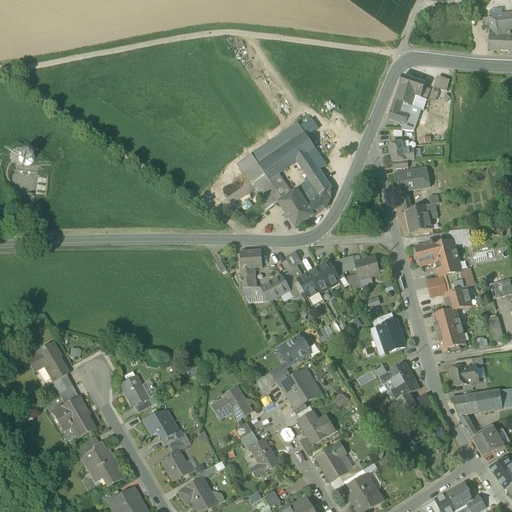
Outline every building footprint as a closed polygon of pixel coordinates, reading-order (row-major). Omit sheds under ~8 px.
[(511,14),(489,18),(490,30),(490,34),(511,35),(511,14)] [(511,52),(511,35),(490,34),(489,52),(511,52)] [(434,86),(447,90),(450,80),(438,76),(434,86)] [(409,114),(412,107),(415,98),(421,99),(425,86),(402,78),(388,120),(402,125),(402,124),(406,125),(409,114)] [(289,111),(298,106),(285,85),(277,90),(289,111)] [(427,101),(421,99),(415,98),(412,107),(421,111),(423,111),(427,101)] [(409,114),(419,117),(421,111),(412,107),(409,114)] [(413,132),(414,132),(419,117),(409,114),(406,125),(402,124),(402,125),(401,131),(402,131),(413,132)] [(298,124),(285,133),(291,144),(305,134),(298,124)] [(251,156),(258,166),(291,144),(285,133),(251,156)] [(280,175),(297,163),(316,150),(305,134),(291,144),(258,166),(269,182),(280,175)] [(392,163),(404,162),(403,151),(402,143),(390,145),(392,163)] [(327,166),(316,150),(297,163),(311,184),(311,185),(331,190),(319,171),(327,166)] [(414,150),(410,150),(403,151),(404,162),(407,162),(414,161),(414,150)] [(18,157),(17,160),(18,163),(20,165),(22,166),(24,167),(27,168),(29,167),(31,166),(33,164),(34,161),(34,158),(34,156),(32,154),(30,152),(28,151),(25,151),(23,152),(20,153),(19,155),(18,157)] [(282,201),(269,182),(258,166),(251,156),(237,166),(250,184),(269,211),(278,205),(278,204),(282,201)] [(392,163),(393,171),(395,170),(408,169),(407,162),(404,162),(392,163)] [(38,171),(38,169),(13,167),(12,173),(37,175),(38,171)] [(395,175),(399,194),(407,192),(430,189),(427,171),(395,175)] [(282,201),(293,194),(280,175),(269,182),(282,201)] [(45,179),(37,178),(35,196),(43,197),(45,179)] [(311,184),(298,193),(307,207),(322,196),(330,200),(331,190),(311,185),(311,184)] [(296,230),(314,217),(307,207),(298,193),(297,191),(293,194),(282,201),(278,204),(278,205),(296,230)] [(399,194),(401,202),(409,200),(407,192),(399,194)] [(322,196),(307,207),(314,217),(326,209),(330,200),(322,196)] [(410,207),(409,200),(401,202),(403,209),(410,207)] [(435,205),(427,207),(430,221),(439,219),(435,205)] [(405,213),(410,235),(432,229),(430,221),(427,207),(411,211),(403,212),(404,213),(405,213)] [(462,245),(463,249),(471,247),(469,238),(469,233),(468,233),(468,232),(449,234),(451,243),(452,243),(453,247),(462,245)] [(436,263),(440,279),(445,278),(460,273),(453,247),(452,243),(451,243),(435,248),(434,244),(416,249),(421,267),(436,263)] [(240,254),(241,271),(254,270),(263,270),(261,253),(240,254)] [(354,258),(340,262),(343,274),(356,270),(354,264),(355,264),(354,258)] [(356,270),(359,282),(360,282),(369,279),(380,276),(376,258),(355,264),(354,264),(356,270)] [(344,277),(343,274),(340,262),(340,260),(330,266),(339,280),(344,277)] [(216,264),(221,275),(227,272),(221,261),(216,264)] [(328,263),(318,269),(330,290),(341,284),(339,280),(330,266),(328,263)] [(292,271),(293,272),(298,281),(303,278),(297,267),(292,271)] [(318,269),(308,275),(320,296),(330,290),(318,269)] [(243,290),(246,298),(257,297),(254,270),(241,271),(243,290)] [(465,286),(465,288),(473,286),(469,271),(461,273),(464,286),(465,286)] [(293,272),(287,275),(294,287),(299,284),(298,281),(293,272)] [(445,278),(448,290),(464,286),(461,273),(460,273),(445,278)] [(299,296),(294,287),(287,275),(281,279),(282,279),(289,292),(293,299),(299,296)] [(310,302),(320,296),(308,275),(303,278),(298,281),(299,284),(310,302)] [(445,278),(440,279),(427,282),(433,301),(444,297),(450,296),(448,290),(445,278)] [(262,290),(270,303),(289,292),(282,279),(262,290)] [(371,286),(369,279),(360,282),(361,288),(371,286)] [(489,286),(493,301),(511,296),(511,291),(509,281),(489,286)] [(465,286),(464,286),(448,290),(450,296),(466,292),(465,288),(465,286)] [(444,297),(449,313),(456,311),(471,307),(466,292),(450,296),(444,297)] [(262,296),(257,297),(246,298),(248,305),(263,303),(262,296)] [(379,299),(369,301),(370,308),(380,306),(379,299)] [(465,346),(456,311),(449,313),(433,317),(442,352),(465,346)] [(375,321),(378,329),(395,324),(392,315),(375,321)] [(486,322),(492,345),(504,342),(498,318),(486,322)] [(378,349),(380,356),(386,354),(386,355),(405,348),(396,323),(395,324),(378,329),(378,330),(372,332),(375,339),(380,337),(383,347),(378,349)] [(289,367),(289,368),(310,356),(306,350),(309,349),(305,342),(303,344),(299,339),(282,349),(285,353),(281,355),(287,364),(289,367)] [(476,340),(477,349),(488,348),(487,341),(484,341),(484,339),(476,340)] [(43,370),(52,386),(66,378),(67,378),(56,358),(59,356),(53,345),(35,355),(36,357),(26,362),(34,376),(43,370)] [(71,350),(69,358),(78,360),(80,352),(71,350)] [(474,368),(475,368),(476,370),(483,369),(484,368),(482,359),(472,360),(474,368)] [(455,363),(456,371),(474,368),(472,360),(455,363)] [(289,367),(287,364),(270,374),(272,377),(285,369),(289,367)] [(392,382),(397,390),(414,381),(405,364),(388,374),(392,382)] [(450,372),(452,388),(478,384),(477,380),(476,370),(475,368),(474,368),(456,371),(450,372)] [(272,377),(275,383),(286,377),(289,375),(285,369),(272,377)] [(476,370),(477,380),(485,379),(483,369),(476,370)] [(295,410),(296,411),(304,405),(320,396),(305,372),(289,382),(281,387),(295,410)] [(380,379),(384,386),(392,382),(388,374),(380,379)] [(289,382),(286,377),(275,383),(279,389),(281,387),(289,382)] [(52,386),(58,397),(72,389),(66,378),(52,386)] [(120,387),(132,410),(148,401),(136,379),(120,387)] [(415,381),(414,381),(397,390),(392,393),(397,403),(398,402),(405,415),(415,408),(408,397),(420,390),(415,381)] [(78,400),(72,389),(58,397),(62,403),(64,402),(67,406),(78,400)] [(234,414),(239,422),(252,414),(238,390),(224,398),(225,400),(217,405),(221,412),(217,415),(221,422),(234,414)] [(511,405),(509,391),(499,392),(502,411),(511,409),(511,405)] [(450,400),(458,418),(467,417),(503,411),(502,411),(499,392),(450,400)] [(334,401),(339,408),(347,401),(342,395),(334,401)] [(423,412),(433,408),(428,396),(418,400),(423,412)] [(62,434),(75,426),(76,426),(74,423),(84,418),(83,418),(80,412),(84,410),(78,400),(67,406),(64,408),(51,415),(62,434)] [(132,410),(136,417),(152,408),(148,401),(132,410)] [(213,408),(217,415),(221,412),(217,405),(213,408)] [(296,417),(297,417),(308,411),(304,405),(296,411),(295,410),(293,412),(296,417)] [(310,416),(308,411),(297,417),(300,422),(310,416)] [(164,413),(159,416),(163,423),(169,420),(164,413)] [(298,423),(312,446),(335,433),(329,424),(322,428),(318,423),(313,414),(310,416),(300,422),(298,423)] [(160,443),(173,436),(177,434),(169,420),(163,423),(159,416),(144,424),(151,438),(156,435),(156,436),(158,435),(161,442),(160,443)] [(85,417),(83,418),(84,418),(74,423),(76,426),(75,426),(82,439),(94,432),(85,417)] [(470,423),(467,417),(458,418),(464,427),(470,423)] [(326,418),(318,423),(322,428),(329,424),(326,418)] [(470,423),(464,427),(468,434),(474,430),(470,423)] [(235,432),(241,442),(253,434),(247,425),(235,432)] [(493,428),(478,436),(471,440),(483,459),(505,448),(504,446),(496,434),(493,428)] [(468,434),(471,440),(478,436),(474,430),(468,434)] [(502,430),(496,434),(504,446),(510,443),(502,430)] [(241,442),(248,453),(251,451),(259,446),(253,435),(241,442)] [(164,450),(167,448),(177,442),(173,436),(160,443),(164,450)] [(77,451),(82,461),(86,460),(84,456),(92,452),(92,451),(98,447),(95,441),(77,451)] [(180,441),(177,442),(167,448),(172,457),(177,454),(178,454),(186,450),(180,441)] [(252,473),(256,481),(279,467),(265,443),(259,446),(251,451),(261,468),(252,473)] [(339,445),(332,449),(339,460),(346,456),(339,445)] [(101,480),(108,491),(124,482),(114,465),(111,466),(100,446),(98,447),(92,451),(92,452),(84,456),(86,460),(89,465),(87,466),(96,483),(101,480)] [(347,474),(339,460),(332,449),(315,459),(319,466),(320,466),(323,469),(324,472),(323,473),(331,485),(340,479),(348,474),(347,474)] [(160,466),(171,487),(190,476),(178,454),(177,454),(172,457),(169,459),(170,461),(160,466)] [(498,482),(506,493),(508,491),(511,487),(511,466),(507,460),(489,469),(498,482)] [(355,477),(364,472),(360,466),(351,471),(355,477)] [(195,480),(198,486),(203,482),(219,474),(216,469),(195,480)] [(348,474),(340,479),(343,484),(355,477),(351,471),(347,474),(348,474)] [(355,477),(343,484),(346,489),(367,477),(364,472),(355,477)] [(344,491),(356,511),(368,511),(383,504),(367,477),(346,489),(344,491)] [(334,490),(343,484),(340,479),(331,485),(334,490)] [(193,505),(197,511),(211,511),(218,508),(203,482),(198,486),(177,497),(185,510),(193,505)] [(344,491),(346,489),(343,484),(334,490),(337,495),(344,491)] [(462,486),(446,495),(456,511),(467,505),(471,502),(466,493),(467,493),(467,490),(466,488),(464,488),(463,488),(462,486)] [(100,503),(104,511),(110,508),(109,506),(119,500),(115,494),(100,503)] [(138,508),(138,507),(131,494),(129,495),(132,501),(135,507),(137,506),(138,508)] [(140,511),(138,507),(138,508),(137,506),(135,507),(132,501),(129,495),(119,500),(109,506),(110,508),(111,511),(140,511)] [(250,498),(253,505),(262,501),(259,495),(250,498)] [(275,495),(265,501),(271,511),(281,505),(275,495)] [(456,511),(446,495),(435,501),(440,511),(456,511)] [(470,511),(479,511),(485,509),(478,497),(471,502),(467,505),(470,511)] [(270,511),(271,511),(265,501),(254,507),(257,511),(270,511)] [(313,511),(307,501),(294,509),(295,511),(313,511)]
